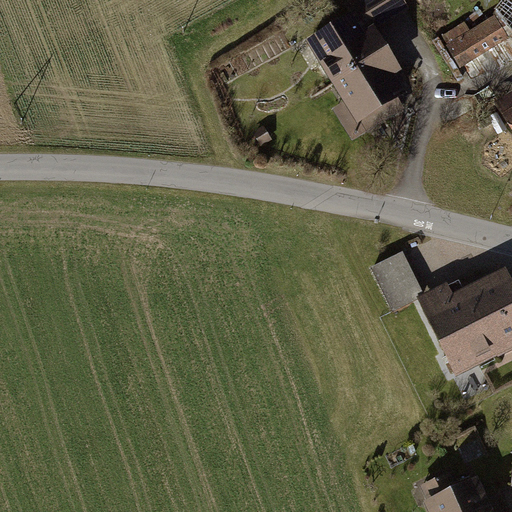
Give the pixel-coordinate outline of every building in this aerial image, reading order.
[(392,0),(354,0),(347,4),(366,35),(401,14),(392,0)] [(511,0),(504,0),(490,16),(511,35),(511,0)] [(304,49),(331,93),(387,59),(372,34),(365,38),(354,19),(304,49)] [(465,24),(441,38),(459,69),(506,42),(493,20),(470,33),(465,24)] [(332,113),(349,142),(407,107),(392,83),(399,79),(387,59),(331,93),(340,108),(332,113)] [(511,94),(490,107),(511,142),(511,94)] [(403,254),(371,270),(392,313),(424,297),(403,254)] [(446,287),(418,301),(458,383),(511,357),(511,284),(508,276),(454,303),(446,287)] [(450,477),(421,490),(431,511),(488,511),(474,481),(456,489),(450,477)]
